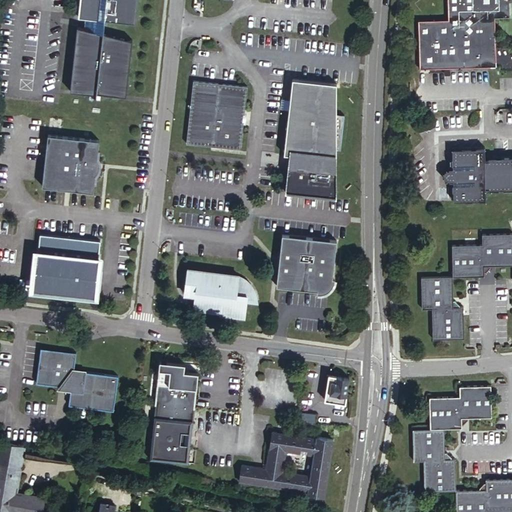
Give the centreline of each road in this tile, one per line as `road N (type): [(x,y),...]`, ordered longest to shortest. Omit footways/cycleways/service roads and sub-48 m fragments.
road 1 (unclassified): [(176,0),(139,330)]
road 2 (tertiary): [(382,0),(374,274)]
road 3 (unclassified): [(139,330),(365,360)]
road 4 (unclassified): [(0,311),(139,330)]
road 5 (unclassified): [(386,367),(511,362)]
